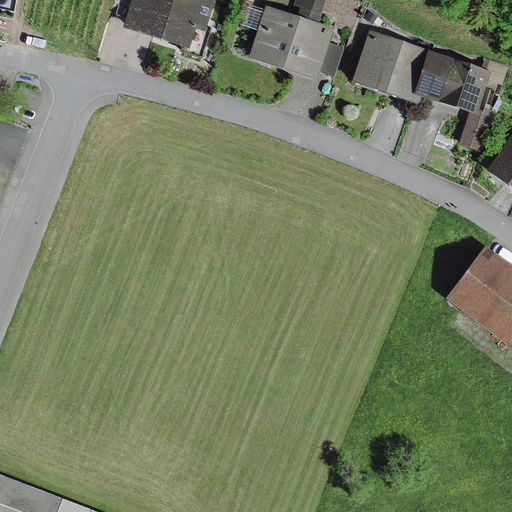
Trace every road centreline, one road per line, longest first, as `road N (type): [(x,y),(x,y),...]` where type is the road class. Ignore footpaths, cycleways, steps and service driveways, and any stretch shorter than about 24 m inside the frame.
road 1 (residential): [(511,233),(431,185),(308,137),(209,101),(81,70)]
road 2 (residential): [(0,279),(81,70)]
